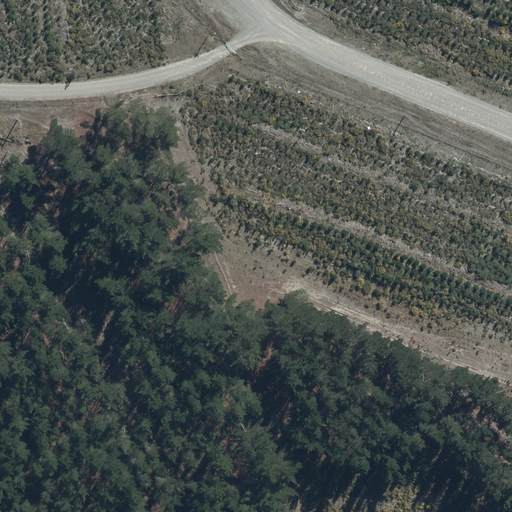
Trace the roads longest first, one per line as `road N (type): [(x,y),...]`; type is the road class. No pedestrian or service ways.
road 1 (track): [(511,384),(219,260),(163,73)]
road 2 (unclassified): [(511,127),(261,21),(244,0)]
road 3 (track): [(0,90),(93,89),(163,73),(230,47),(261,21)]
road 4 (track): [(219,260),(303,511)]
